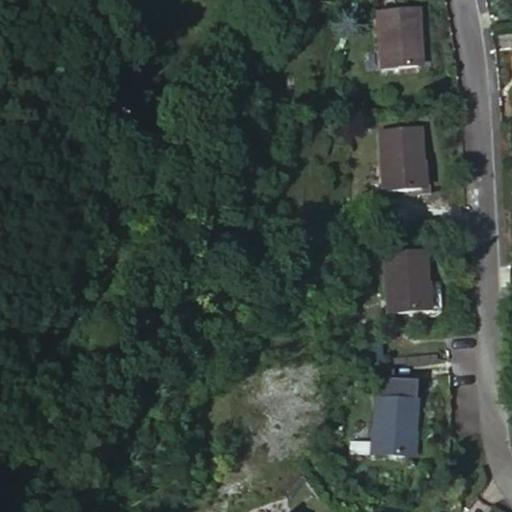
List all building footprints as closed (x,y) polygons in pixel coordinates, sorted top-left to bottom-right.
[(375,13),(377,72),(417,69),(416,42),(418,42),(416,10),(375,13)] [(417,69),(377,72),(377,79),(417,76),(417,69)] [(378,132),(381,195),(418,192),(416,164),(419,163),(417,130),(378,132)] [(383,255),(385,317),(423,314),(422,286),(424,285),(422,253),(383,255)] [(374,399),(369,458),(407,460),(409,433),(412,434),(415,402),(374,399)]
